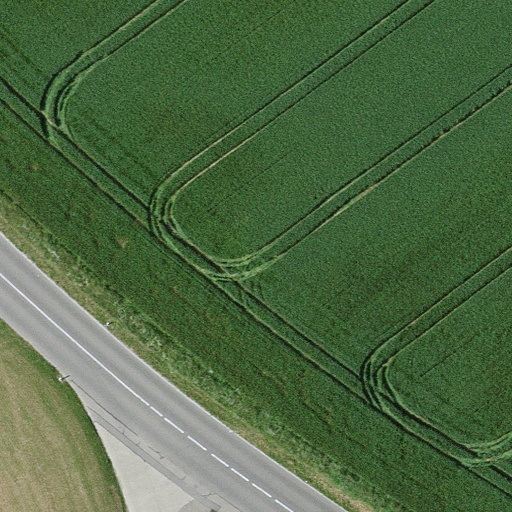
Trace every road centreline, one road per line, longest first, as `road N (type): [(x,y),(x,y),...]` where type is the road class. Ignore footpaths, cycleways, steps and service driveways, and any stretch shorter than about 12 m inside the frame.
road 1 (tertiary): [(298,511),(40,307),(0,266)]
road 2 (track): [(141,511),(81,340)]
